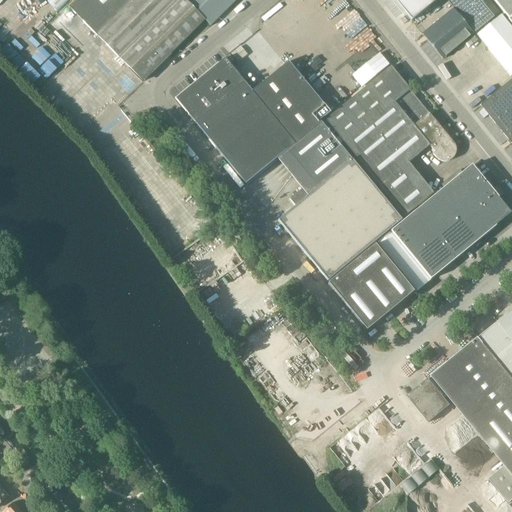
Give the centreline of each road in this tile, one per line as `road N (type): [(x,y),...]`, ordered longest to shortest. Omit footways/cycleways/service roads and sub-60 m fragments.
road 1 (unclassified): [(396,357),(380,361),(366,353),(153,92),(267,0)]
road 2 (unclassified): [(511,176),(364,0)]
road 3 (unclassified): [(396,357),(511,262)]
